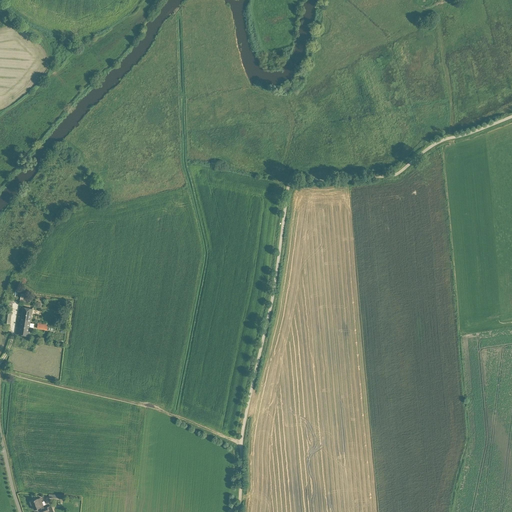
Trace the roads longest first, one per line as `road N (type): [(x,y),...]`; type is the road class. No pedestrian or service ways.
road 1 (track): [(241,444),(150,407),(0,372)]
road 2 (track): [(17,297),(18,274),(67,211),(102,202),(99,183)]
road 3 (track): [(448,138),(436,7),(418,19)]
